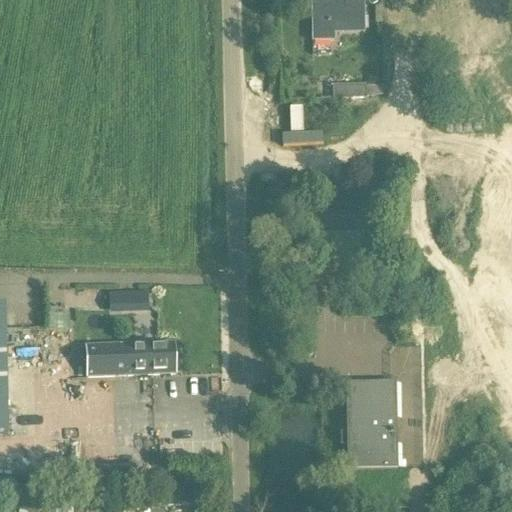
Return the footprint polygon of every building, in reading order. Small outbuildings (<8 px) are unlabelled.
[(362,0),(309,0),(311,44),(333,43),(333,36),(363,35),(362,0)] [(364,88),(333,88),(333,99),(364,99),(364,88)] [(361,100),(305,101),(307,140),(362,138),(361,100)] [(109,310),(123,309),(123,295),(109,295),(109,310)] [(72,364),(68,342),(45,347),(50,369),(72,364)] [(172,346),(85,349),(86,381),(174,378),(172,346)] [(395,385),(345,386),(347,474),(364,473),(365,485),(377,485),(376,473),(397,472),(395,385)] [(148,443),(147,390),(99,391),(100,443),(148,443)]
